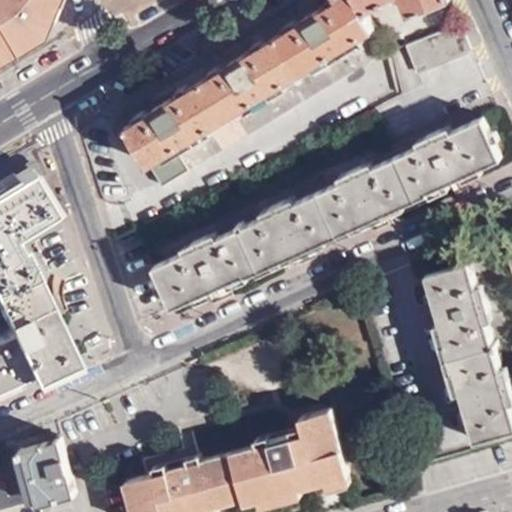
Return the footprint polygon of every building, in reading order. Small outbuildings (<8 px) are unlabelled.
[(0,0),(0,59),(49,31),(66,0),(0,0)] [(381,25),(370,7),(365,0),(327,0),(324,2),(323,0),(306,10),(306,13),(251,46),(249,46),(233,55),(233,58),(175,93),(157,102),(158,105),(132,121),(168,182),(390,49),(381,25)] [(411,0),(416,11),(443,0),(365,0),(370,7),(389,0),(411,0)] [(475,47),(465,22),(410,43),(421,69),(475,47)] [(504,153),(486,113),(454,127),(453,125),(437,132),(438,135),(409,147),(408,146),(401,148),(402,151),(366,167),(364,166),(348,173),(348,176),(286,203),(285,201),(268,209),(269,211),(241,224),(240,222),(234,224),(235,227),(207,239),(206,237),(189,244),(190,247),(158,261),(177,301),(251,268),(252,270),(279,257),(278,254),(326,234),(327,235),(356,222),(355,220),(406,198),(407,199),(433,186),(433,185),(504,153)] [(27,170),(0,184),(0,297),(14,331),(0,336),(0,384),(31,371),(34,375),(76,355),(25,242),(32,238),(26,222),(55,205),(40,160),(35,157),(31,157),(29,161),(27,170)] [(511,226),(503,229),(511,259),(511,226)] [(483,293),(473,258),(431,270),(450,339),(449,340),(457,369),(458,369),(478,437),(511,426),(511,372),(506,373),(496,340),(498,340),(497,335),(494,335),(486,305),(492,304),(488,291),(483,293)] [(173,464),(171,457),(154,462),(155,468),(126,477),(135,511),(190,511),(350,468),(332,403),(300,412),(302,421),(307,435),(296,437),(293,430),(271,435),(269,430),(257,433),(259,439),(203,455),(204,459),(192,463),(192,460),(173,464)] [(307,435),(302,421),(269,430),(271,435),(293,430),(296,437),(307,435)] [(80,489),(65,435),(26,446),(28,450),(7,455),(17,492),(38,486),(42,499),(43,501),(80,489)] [(201,449),(171,457),(173,464),(192,460),(192,463),(204,459),(203,455),(201,449)] [(45,511),(43,501),(42,499),(2,511),(45,511)]
